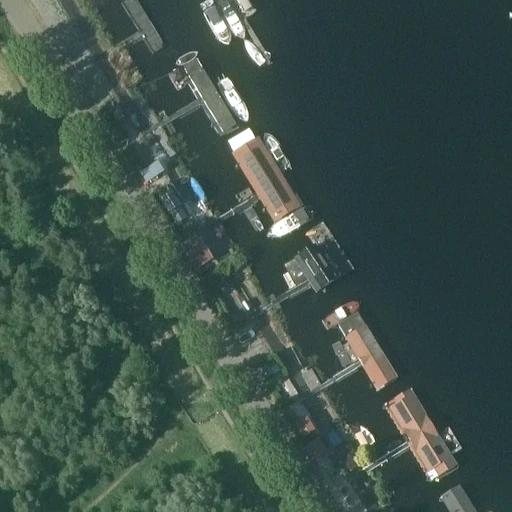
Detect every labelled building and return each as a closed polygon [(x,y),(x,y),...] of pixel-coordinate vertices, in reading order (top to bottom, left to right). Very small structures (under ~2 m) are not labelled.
[(136,0),(128,0),(122,4),(152,56),(166,48),(136,0)] [(196,60),(180,70),(221,138),(236,129),(196,60)] [(256,141),(229,158),(273,229),(301,212),(256,141)] [(167,213),(178,207),(172,194),(160,201),(167,213)] [(315,249),(292,264),(316,299),(339,283),(315,249)] [(357,316),(336,328),(377,395),(398,383),(357,316)] [(409,392),(383,407),(430,484),(456,469),(409,392)] [(303,440),(314,433),(308,423),(296,430),(303,440)] [(304,449),(313,463),(326,455),(317,441),(304,449)] [(474,511),(459,487),(437,500),(444,511),(474,511)]
